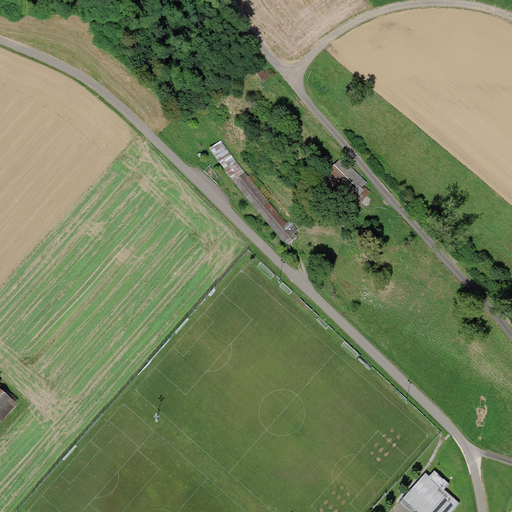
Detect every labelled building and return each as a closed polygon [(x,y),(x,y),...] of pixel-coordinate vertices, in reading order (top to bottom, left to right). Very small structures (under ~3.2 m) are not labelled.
[(262,69),(257,74),(264,82),(269,78),(262,69)] [(221,141),(211,148),(234,183),(287,245),(297,237),(294,233),(298,230),(290,220),(287,223),(246,172),(246,173),(221,141)] [(367,183),(342,157),(318,182),(350,214),(371,193),(364,186),(367,183)] [(0,390),(0,419),(2,421),(17,404),(0,390)] [(435,471),(430,477),(444,490),(449,484),(435,471)] [(425,474),(403,499),(405,501),(417,511),(451,511),(459,503),(444,490),(430,477),(425,474)]
